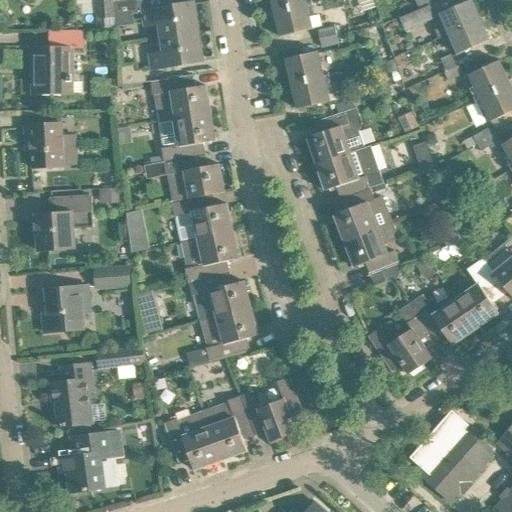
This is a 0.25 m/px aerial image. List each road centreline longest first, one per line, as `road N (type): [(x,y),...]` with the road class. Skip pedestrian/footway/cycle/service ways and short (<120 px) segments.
road 1 (residential): [(322,320),(332,307),(329,291),(273,127),(246,131)]
road 2 (residential): [(322,320),(301,319),(283,301),(246,131)]
road 3 (residential): [(158,511),(330,454)]
road 4 (residential): [(23,511),(0,336)]
road 5 (residential): [(381,428),(511,339)]
road 6 (residential): [(246,131),(226,0)]
road 7 (residential): [(381,428),(322,320)]
